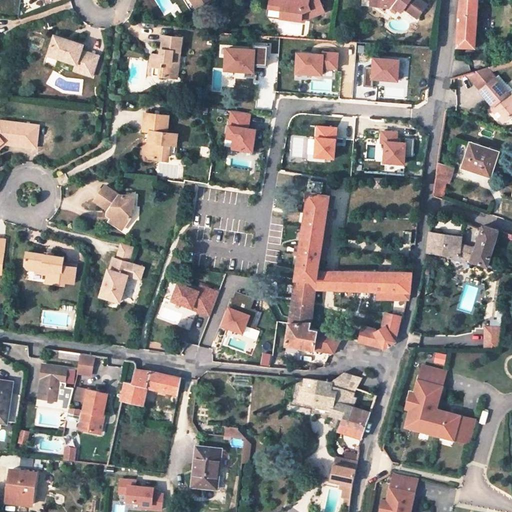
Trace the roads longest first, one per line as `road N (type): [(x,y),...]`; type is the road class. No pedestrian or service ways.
road 1 (unclassified): [(0,338),(323,374),(351,359),(393,367)]
road 2 (residential): [(262,217),(284,104),(435,115)]
road 3 (unclassified): [(393,367),(413,296),(424,199)]
road 4 (unclassified): [(355,511),(393,367)]
road 5 (residential): [(511,401),(493,405),(472,488),(511,510)]
